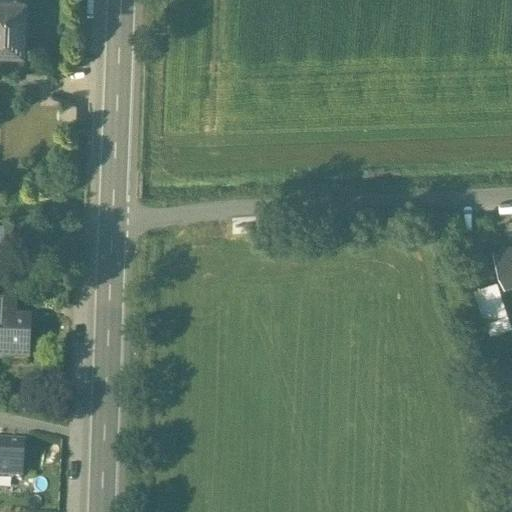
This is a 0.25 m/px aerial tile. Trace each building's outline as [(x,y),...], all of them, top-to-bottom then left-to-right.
[(0,0),(0,49),(23,50),(24,0),(0,0)] [(511,248),(497,253),(507,284),(511,282),(511,248)] [(501,280),(481,286),(489,314),(509,308),(501,280)] [(0,303),(0,326),(15,327),(15,304),(0,303)] [(15,327),(0,326),(0,362),(24,363),(25,327),(15,327)] [(0,442),(0,479),(23,481),(25,444),(0,442)]
